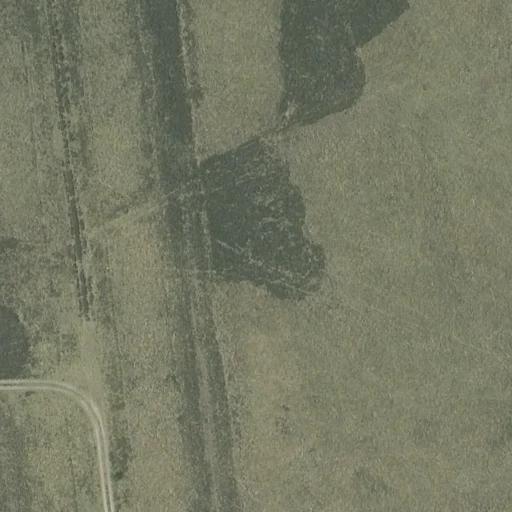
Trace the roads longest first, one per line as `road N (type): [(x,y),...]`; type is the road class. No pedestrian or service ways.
road 1 (track): [(45,0),(92,384)]
road 2 (track): [(92,384),(107,511)]
